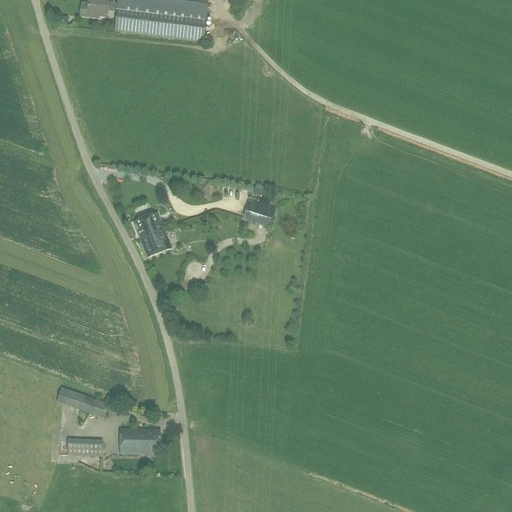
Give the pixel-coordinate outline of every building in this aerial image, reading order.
[(107,18),(107,11),(108,4),(108,0),(89,0),(89,5),(82,4),(81,16),(99,19),(99,17),(107,18)] [(108,4),(107,11),(117,12),(117,16),(114,32),(204,44),(204,42),(205,27),(208,0),(118,0),(118,5),(108,4)] [(256,224),(262,205),(248,200),(242,220),(256,224)] [(262,205),(256,224),(269,228),(276,209),(262,205)] [(133,221),(141,240),(166,231),(158,212),(133,221)] [(166,231),(141,240),(148,258),(173,250),(166,231)] [(109,405),(62,389),(57,402),(105,419),(109,405)] [(160,430),(121,429),(120,454),(159,455),(160,430)] [(103,442),(69,441),(68,456),(103,457),(103,442)]
